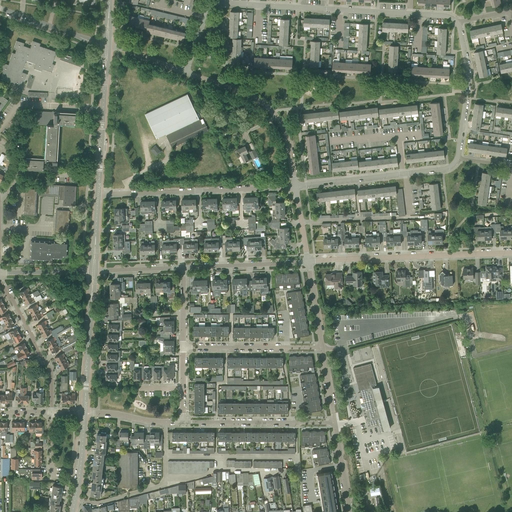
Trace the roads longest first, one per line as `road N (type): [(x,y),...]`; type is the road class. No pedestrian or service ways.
road 1 (residential): [(457,22),(222,2),(204,16)]
road 2 (residential): [(308,262),(511,253)]
road 3 (residential): [(97,194),(295,186)]
road 4 (residential): [(295,186),(276,116),(250,95),(184,73)]
road 5 (residential): [(74,499),(97,503),(163,484),(165,423)]
road 6 (residential): [(334,423),(182,422)]
road 7 (residential): [(51,412),(51,371),(0,281)]
road 8 (tertiary): [(84,412),(93,271)]
road 9 (residential): [(182,346),(321,348)]
road 10 (residential): [(458,158),(469,66),(457,22)]
road 11 (residential): [(183,267),(308,262)]
